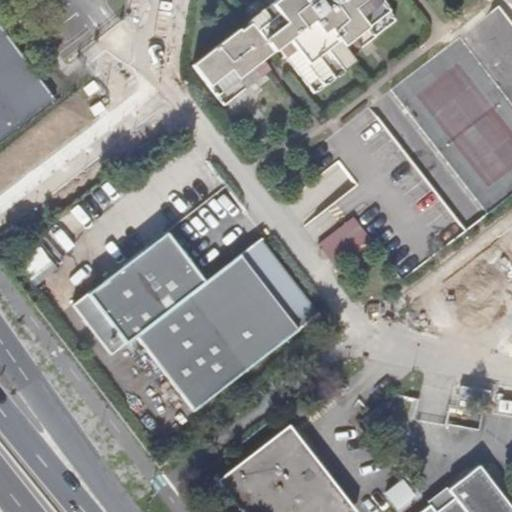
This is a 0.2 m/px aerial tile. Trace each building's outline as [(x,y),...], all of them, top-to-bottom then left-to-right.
[(264,0),(269,6),(249,22),(250,23),(240,32),(238,30),(191,66),(223,107),(270,71),(262,62),(278,50),(316,96),(355,65),(351,60),(396,23),(378,0),(264,0)] [(0,139),(53,100),(0,32),(0,139)] [(352,218),(318,244),(335,266),(368,240),(369,239),(352,218)] [(256,243),(205,282),(171,238),(76,312),(110,356),(134,337),(193,413),(317,315),(303,297),(301,299),(256,243)] [(218,483),(240,511),(351,511),(288,429),(218,483)] [(511,511),(478,469),(447,493),(452,499),(435,511),(430,506),(421,511),(511,511)] [(428,503),(430,506),(435,511),(452,499),(447,493),(445,490),(428,503)]
